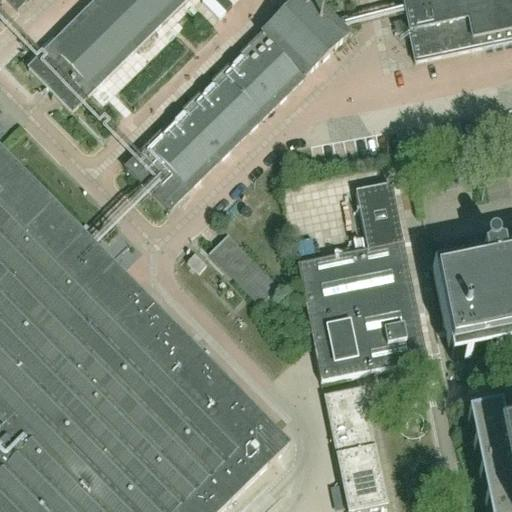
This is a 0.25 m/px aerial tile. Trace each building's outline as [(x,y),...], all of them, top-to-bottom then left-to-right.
[(0,0),(0,4),(1,6),(5,2),(18,15),(27,6),(20,0),(0,0)] [(190,0),(102,0),(27,74),(27,75),(70,119),(190,0)] [(168,218),(332,56),(348,42),(335,28),(307,0),(302,0),(147,152),(125,174),(168,218)] [(192,49),(242,0),(205,0),(183,22),(187,26),(179,35),(180,36),(181,35),(192,47),(192,48),(192,49)] [(511,0),(401,0),(415,66),(511,45),(511,0)] [(132,77),(116,89),(128,106),(145,95),(132,77)] [(103,132),(129,116),(116,95),(90,112),(103,132)] [(327,145),(328,157),(379,153),(377,123),(323,126),(325,146),(327,145)] [(0,157),(0,431),(3,434),(0,437),(0,511),(226,511),(288,452),(0,157)] [(426,366),(408,274),(402,242),(401,242),(391,190),(355,197),(368,255),(296,270),(320,388),(426,366)] [(277,294),(228,243),(229,242),(228,241),(208,261),(208,262),(210,260),(260,311),(258,312),(259,313),(279,294),(278,293),(277,294)] [(511,254),(502,256),(502,252),(500,253),(497,251),(497,249),(497,247),(496,246),(495,245),(494,244),(493,244),(491,243),(490,243),(489,244),(487,245),(486,246),(485,247),(484,249),(484,250),(484,251),(485,252),(486,254),(483,256),(482,257),(482,260),(432,271),(450,363),(511,350),(511,254)] [(194,257),(187,266),(199,277),(207,269),(194,257)] [(346,511),(383,511),(387,511),(363,392),(323,401),(346,511)] [(511,511),(511,439),(506,441),(500,412),(467,419),(486,511),(511,511)]
